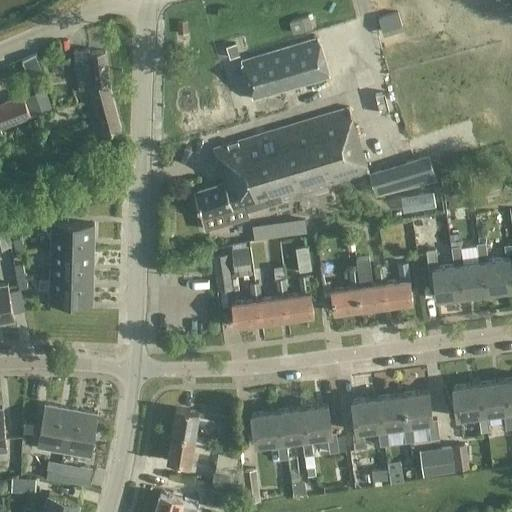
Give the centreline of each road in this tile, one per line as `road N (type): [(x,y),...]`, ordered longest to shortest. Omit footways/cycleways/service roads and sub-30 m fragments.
road 1 (residential): [(135,369),(227,368),(511,332)]
road 2 (unclassified): [(135,369),(145,18),(152,0)]
road 3 (unclassified): [(111,511),(135,369)]
road 4 (residential): [(126,0),(0,51)]
road 5 (residential): [(135,369),(0,363)]
